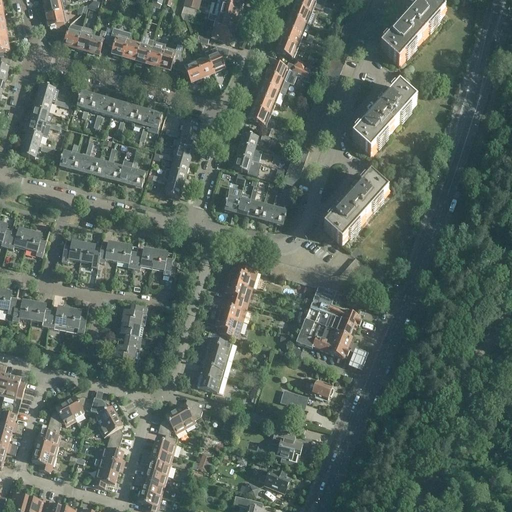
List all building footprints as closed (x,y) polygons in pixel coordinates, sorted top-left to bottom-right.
[(165,0),(164,7),(170,9),(172,0),(165,0)] [(196,0),(184,0),(183,8),(185,8),(196,11),(198,12),(201,1),(196,0)] [(218,0),(217,5),(241,11),(243,0),(218,0)] [(295,3),(293,7),(295,8),(312,15),(314,9),(321,12),(326,0),(310,0),(310,1),(307,0),(297,0),(297,2),(295,3)] [(359,0),(356,0),(354,5),(367,9),(370,3),(359,0)] [(427,0),(404,25),(422,42),(446,16),(437,9),(440,6),(432,0),(430,0),(429,2),(427,0)] [(64,1),(43,5),(46,17),(61,14),(68,12),(65,1),(64,1)] [(94,2),(88,8),(87,11),(97,14),(99,4),(94,2)] [(214,5),(212,16),(238,23),(241,11),(217,5),(214,5)] [(354,5),(352,10),(365,15),(367,9),(354,5)] [(292,15),(290,19),(307,26),(312,28),(317,17),(312,15),(295,8),(293,7),(291,13),(292,15)] [(182,15),(181,18),(183,22),(189,23),(191,17),(195,18),(196,11),(185,8),(185,9),(182,15)] [(350,16),(363,20),(365,15),(352,10),(350,16)] [(61,14),(46,17),(48,29),(64,26),(61,14)] [(211,16),(210,16),(209,20),(217,23),(215,29),(234,34),(238,23),(212,16),(211,16)] [(363,20),(350,16),(348,21),(360,26),(363,20)] [(287,26),(285,30),(303,37),(307,26),(290,19),(289,21),(287,21),(286,25),(287,26)] [(360,26),(348,21),(345,27),(358,32),(360,26)] [(183,23),(179,25),(182,33),(187,32),(183,23)] [(404,25),(380,52),(381,54),(379,56),(387,64),(390,61),(398,69),(422,42),(404,25)] [(69,29),(68,33),(64,48),(76,51),(82,29),(72,26),(69,29)] [(332,26),(328,35),(336,39),(340,29),(332,26)] [(345,27),(343,32),(356,37),(358,32),(345,27)] [(82,29),(76,51),(87,55),(92,38),(94,32),(82,29)] [(92,38),(87,55),(99,58),(104,43),(109,45),(113,31),(107,29),(106,34),(101,33),(99,40),(92,38)] [(234,34),(215,29),(212,41),(231,47),(234,34)] [(281,37),(279,41),(298,49),(303,37),(285,30),(283,36),(281,37)] [(109,45),(108,47),(114,49),(112,56),(113,56),(113,58),(118,59),(118,58),(124,59),(128,44),(129,42),(128,42),(130,36),(113,31),(109,45)] [(356,37),(343,32),(341,37),(353,43),(356,37)] [(353,43),(341,37),(339,43),(351,49),(353,43)] [(142,39),(135,62),(147,66),(153,43),(154,42),(149,41),(149,39),(143,38),(143,39),(142,39)] [(198,38),(197,43),(208,46),(209,40),(198,38)] [(7,41),(0,41),(0,58),(3,58),(2,54),(9,53),(7,41)] [(278,49),(276,53),(293,60),(298,49),(279,41),(277,47),(278,49)] [(153,43),(147,66),(158,69),(164,49),(165,46),(153,43)] [(339,43),(336,49),(349,54),(351,49),(339,43)] [(128,44),(124,59),(135,62),(140,45),(135,44),(135,46),(128,44)] [(163,52),(158,69),(159,69),(171,72),(172,69),(178,70),(181,61),(181,59),(183,54),(164,49),(163,52)] [(216,51),(205,55),(206,59),(213,75),(225,71),(222,64),(225,63),(223,59),(226,58),(228,52),(216,49),(216,51)] [(349,54),(336,49),(334,55),(347,60),(349,54)] [(347,60),(334,55),(332,60),(344,65),(347,60)] [(202,80),(196,66),(189,68),(188,66),(185,68),(181,59),(178,70),(177,72),(183,74),(185,80),(188,78),(191,85),(202,80)] [(213,75),(206,59),(202,61),(203,63),(196,66),(202,80),(213,75)] [(344,65),(332,60),(330,66),(342,71),(344,65)] [(295,61),(293,67),(307,73),(309,67),(295,61)] [(268,70),(266,76),(284,83),(291,86),(293,87),(298,75),(309,80),(311,74),(307,73),(293,67),(289,65),(287,71),(271,65),(269,70),(268,70)] [(342,71),(330,66),(327,71),(340,76),(342,71)] [(327,71),(325,77),(338,82),(340,76),(327,71)] [(265,82),(262,87),(280,94),(285,96),(286,97),(291,86),(284,83),(266,76),(264,80),(265,82)] [(338,82),(325,77),(323,83),(335,88),(338,82)] [(335,88),(323,83),(320,88),(333,93),(335,88)] [(258,92),(257,96),(258,98),(276,105),(280,107),(285,96),(280,94),(262,87),(261,92),(258,92)] [(41,88),(37,100),(51,104),(55,92),(41,88)] [(333,93),(320,88),(318,94),(331,99),(333,93)] [(399,90),(375,116),(393,132),(417,106),(409,99),(411,96),(403,89),(400,91),(399,90)] [(76,109),(88,112),(92,98),(80,94),(76,109)] [(331,99),(318,94),(316,100),(329,104),(331,99)] [(92,98),(88,112),(99,116),(104,101),(92,98)] [(254,105),(252,109),(271,117),(275,106),(276,105),(258,98),(256,104),(254,105)] [(315,102),(307,98),(304,104),(313,107),(315,102)] [(37,100),(34,111),(48,115),(51,104),(37,100)] [(329,104),(316,100),(315,102),(313,105),(326,110),(329,104)] [(104,101),(99,116),(111,119),(115,105),(104,101)] [(313,107),(304,104),(302,110),(310,114),(311,111),(313,107)] [(115,105),(111,119),(122,122),(127,108),(115,105)] [(326,110),(313,105),(311,111),(324,115),(326,110)] [(127,108),(122,122),(134,126),(138,111),(127,108)] [(250,117),(249,121),(266,128),(271,117),(252,109),(250,115),(250,117)] [(34,111),(31,123),(45,127),(45,126),(48,127),(48,125),(50,126),(53,117),(48,115),(34,111)] [(134,126),(133,129),(140,131),(141,128),(146,129),(150,115),(138,111),(134,126)] [(311,111),(310,114),(309,117),(322,121),(324,115),(311,111)] [(146,129),(145,131),(147,132),(147,133),(157,136),(162,118),(150,115),(146,129)] [(393,132),(375,116),(351,142),(353,144),(351,147),(359,154),(362,151),(370,158),(393,132)] [(322,121),(309,117),(306,123),(320,126),(322,121)] [(31,123),(27,134),(42,138),(47,140),(49,130),(47,129),(48,127),(45,126),(45,127),(31,123)] [(320,126),(306,123),(304,128),(317,132),(320,126)] [(185,127),(182,139),(195,143),(199,131),(185,127)] [(317,132),(304,128),(302,134),(315,138),(317,132)] [(271,130),(268,138),(269,138),(289,145),(291,138),(271,130)] [(27,134),(24,146),(38,150),(42,138),(27,134)] [(315,138),(302,134),(299,140),(313,143),(315,138)] [(244,135),(240,147),(254,151),(257,139),(244,135)] [(182,139),(178,150),(192,154),(195,143),(182,139)] [(313,143),(299,140),(297,145),(311,149),(313,143)] [(311,149),(297,145),(295,151),(308,155),(311,149)] [(38,150),(24,146),(21,157),(35,162),(38,150)] [(240,147),(237,159),(251,162),(254,151),(240,147)] [(173,148),(170,157),(173,158),(172,160),(175,161),(175,162),(189,165),(192,154),(178,150),(173,148)] [(308,155),(295,151),(293,157),(306,161),(308,155)] [(64,155),(60,169),(72,172),(76,158),(64,155)] [(81,160),(76,158),(72,172),(83,175),(87,161),(87,158),(85,157),(86,156),(82,155),(81,160)] [(306,161),(293,157),(291,163),(304,167),(306,161)] [(251,162),(237,159),(234,170),(248,174),(247,176),(257,179),(261,166),(254,164),(251,163),(251,162)] [(87,161),(83,175),(95,178),(99,164),(87,161)] [(189,165),(175,162),(172,173),(186,177),(189,165)] [(122,170),(118,184),(129,187),(133,173),(134,170),(132,169),(133,166),(123,163),(122,170)] [(304,167),(291,163),(289,168),(302,172),(304,167)] [(99,164),(95,178),(106,181),(110,167),(99,164)] [(110,167),(106,181),(118,184),(122,170),(110,167)] [(302,172),(289,168),(287,174),(300,178),(302,172)] [(166,171),(164,181),(166,181),(165,183),(169,184),(182,188),(186,177),(172,173),(166,171)] [(133,173),(129,187),(141,190),(145,176),(133,173)] [(300,178),(287,174),(285,180),(298,184),(300,178)] [(246,178),(238,176),(236,184),(244,186),(246,178)] [(371,180),(347,206),(365,223),(389,196),(381,189),(383,186),(375,179),(372,181),(371,180)] [(285,180),(284,182),(283,186),(296,190),(298,184),(285,180)] [(169,184),(165,196),(179,200),(182,188),(169,184)] [(230,190),(224,212),(236,215),(242,195),(242,194),(230,190)] [(242,195),(236,215),(248,219),(252,204),(247,203),(249,197),(242,195)] [(252,204),(248,219),(260,222),(263,207),(252,204)] [(323,232),(325,234),(323,236),(331,244),(333,241),(341,249),(365,223),(347,206),(323,232)] [(263,207),(260,222),(271,225),(275,210),(263,207)] [(275,210),(271,225),(283,228),(287,213),(275,210)] [(0,224),(0,244),(2,245),(1,249),(7,250),(11,235),(6,233),(8,227),(0,224)] [(11,235),(7,250),(13,252),(14,248),(25,252),(31,234),(19,230),(17,235),(12,233),(11,235)] [(31,234),(25,252),(37,255),(36,259),(42,261),(46,245),(41,243),(43,237),(31,234)] [(70,250),(64,249),(61,264),(68,266),(69,262),(80,264),(84,245),(71,243),(70,250)] [(106,251),(101,250),(98,265),(105,266),(105,263),(116,265),(120,246),(108,244),(106,251)] [(96,248),(84,245),(80,264),(92,266),(91,270),(97,271),(98,265),(100,255),(94,254),(96,248)] [(120,246),(116,265),(128,267),(128,270),(134,271),(138,251),(132,250),(132,248),(120,246)] [(138,251),(134,271),(140,273),(141,269),(152,271),(156,253),(144,250),(143,254),(142,257),(137,256),(138,251)] [(156,253),(152,271),(164,273),(163,277),(170,278),(174,279),(177,265),(172,264),(174,257),(168,256),(168,255),(156,253)] [(355,261),(352,265),(362,274),(365,270),(355,261)] [(274,263),(270,277),(276,279),(280,265),(274,263)] [(280,265),(276,279),(281,280),(285,267),(280,265)] [(352,265),(348,269),(358,278),(362,274),(352,265)] [(290,268),(285,267),(281,280),(287,282),(290,268)] [(230,279),(229,283),(253,290),(258,273),(241,268),(240,268),(240,269),(242,269),(241,274),(231,272),(229,278),(230,279)] [(290,268),(287,282),(292,283),(296,270),(290,268)] [(348,269),(344,273),(354,283),(358,278),(348,269)] [(301,271),(296,270),(292,283),(297,285),(301,271)] [(307,273),(301,271),(297,285),(303,286),(307,273)] [(313,274),(307,273),(303,286),(309,288),(313,274)] [(344,273),(339,278),(346,291),(354,283),(344,273)] [(309,288),(314,289),(318,276),(313,274),(309,288)] [(318,276),(314,289),(318,290),(320,291),(324,277),(318,276)] [(329,279),(324,277),(320,291),(326,293),(329,279)] [(339,278),(334,279),(336,295),(341,297),(346,291),(339,278)] [(336,295),(334,279),(329,279),(326,293),(336,295)] [(226,288),(224,294),(234,297),(233,302),(231,302),(239,305),(248,307),(253,290),(229,283),(228,288),(226,288)] [(315,291),(305,288),(303,295),(305,295),(305,298),(313,300),(315,291)] [(313,325),(351,340),(356,328),(359,329),(361,323),(359,322),(359,320),(330,308),(336,295),(326,293),(320,291),(318,290),(305,323),(313,325)] [(16,308),(17,299),(12,298),(13,294),(1,292),(0,295),(0,311),(8,313),(8,317),(14,318),(16,308)] [(21,309),(16,308),(13,324),(18,325),(19,321),(31,323),(34,304),(22,302),(21,309)] [(221,313),(219,317),(243,324),(248,307),(239,305),(231,302),(233,303),(231,308),(221,306),(219,312),(221,313)] [(45,313),(46,307),(34,304),(31,323),(42,326),(42,329),(48,330),(50,314),(45,313)] [(50,314),(48,330),(65,333),(69,311),(57,308),(56,315),(50,314)] [(124,313),(122,325),(144,329),(147,311),(131,308),(130,314),(124,313)] [(69,311),(65,333),(83,337),(86,321),(80,320),(81,313),(69,311)] [(217,321),(215,328),(224,331),(223,336),(221,336),(238,341),(243,324),(219,317),(218,322),(217,321)] [(305,323),(296,345),(312,351),(313,348),(343,361),(344,359),(347,360),(349,353),(346,352),(351,340),(313,325),(305,323)] [(144,329),(122,325),(119,337),(126,338),(125,343),(141,346),(144,329)] [(289,338),(280,336),(279,343),(287,345),(289,338)] [(209,346),(206,357),(231,364),(236,347),(207,339),(205,345),(209,346)] [(118,348),(117,348),(115,360),(137,365),(141,346),(125,343),(119,342),(118,348)] [(368,357),(355,351),(348,368),(362,373),(368,357)] [(199,366),(197,372),(223,379),(226,380),(231,364),(206,357),(203,367),(199,366)] [(2,366),(0,373),(0,397),(4,399),(10,378),(4,377),(7,368),(2,366)] [(197,372),(196,377),(200,378),(196,389),(216,395),(222,397),(225,386),(222,385),(223,379),(197,372)] [(10,378),(4,399),(15,402),(15,400),(21,402),(22,399),(26,384),(20,382),(21,381),(10,378)] [(323,401),(327,403),(329,398),(331,399),(333,396),(333,392),(332,392),(333,389),(317,383),(314,391),(312,390),(309,396),(314,398),(314,399),(322,403),(323,401)] [(305,412),(308,400),(283,392),(280,405),(305,412)] [(75,399),(65,405),(76,423),(75,420),(84,415),(85,412),(90,414),(94,402),(86,400),(78,404),(75,399)] [(185,408),(176,412),(185,430),(195,425),(193,422),(200,419),(204,406),(186,401),(185,408)] [(94,402),(90,414),(96,416),(96,418),(101,428),(98,429),(98,430),(117,419),(111,410),(106,412),(102,405),(94,402)] [(50,419),(48,428),(60,431),(61,425),(64,426),(66,429),(76,423),(65,405),(55,410),(58,415),(50,419)] [(160,427),(157,435),(165,438),(169,439),(171,433),(173,432),(174,435),(185,430),(176,412),(165,418),(168,423),(160,427)] [(0,414),(0,425),(13,430),(22,432),(24,428),(15,425),(16,419),(0,414)] [(117,419),(98,430),(104,439),(106,438),(109,439),(108,445),(119,448),(122,440),(117,432),(122,429),(117,419)] [(226,420),(223,432),(228,433),(231,422),(226,420)] [(231,422),(228,433),(234,435),(237,424),(231,422)] [(0,437),(10,440),(12,434),(21,437),(22,432),(13,430),(0,425),(0,437)] [(240,436),(246,438),(249,426),(243,425),(240,436)] [(246,438),(252,439),(255,428),(249,426),(246,438)] [(41,432),(37,443),(58,448),(61,438),(58,437),(60,431),(48,428),(46,433),(41,432)] [(275,433),(273,440),(280,442),(276,458),(282,460),(280,464),(293,468),(294,465),(296,465),(298,458),(300,458),(303,448),(293,445),(295,438),(275,433)] [(0,437),(0,448),(16,453),(18,448),(9,446),(10,440),(0,437)] [(156,441),(153,452),(173,458),(176,447),(175,447),(177,441),(169,439),(165,438),(163,443),(156,441)] [(37,443),(35,453),(55,459),(58,448),(37,443)] [(103,450),(100,460),(121,466),(124,455),(118,454),(119,448),(108,445),(106,450),(103,450)] [(0,448),(0,459),(5,461),(6,455),(15,458),(16,453),(0,448)] [(142,456),(141,460),(150,462),(170,468),(173,458),(153,452),(151,458),(142,456)] [(55,459),(35,453),(31,464),(40,466),(38,472),(50,476),(55,459)] [(211,459),(203,455),(198,470),(206,473),(208,468),(211,469),(213,464),(210,463),(211,459)] [(100,460),(97,471),(118,477),(121,466),(100,460)] [(141,460),(140,465),(148,467),(147,473),(167,479),(170,468),(150,462),(141,460)] [(97,471),(92,487),(104,491),(106,485),(114,488),(118,477),(97,471)] [(285,496),(291,481),(286,479),(286,478),(277,474),(277,475),(271,473),(270,474),(263,471),(261,476),(268,479),(265,488),(285,496)] [(137,476),(135,481),(144,483),(164,489),(167,479),(147,473),(145,479),(137,476)] [(207,479),(194,474),(192,479),(200,482),(200,481),(206,483),(207,479)] [(135,481),(134,486),(142,488),(141,494),(161,499),(164,489),(144,483),(135,481)] [(259,491),(249,486),(245,496),(256,500),(259,491)] [(8,511),(26,511),(29,501),(20,498),(20,496),(13,494),(8,511)] [(141,494),(138,505),(146,507),(144,511),(157,511),(161,499),(141,494)] [(251,502),(235,498),(234,507),(248,510),(247,511),(263,511),(250,509),(251,502)] [(29,501),(26,511),(43,511),(46,503),(39,502),(39,503),(29,501)] [(46,503),(43,511),(61,511),(62,510),(52,507),(53,505),(46,503)]
